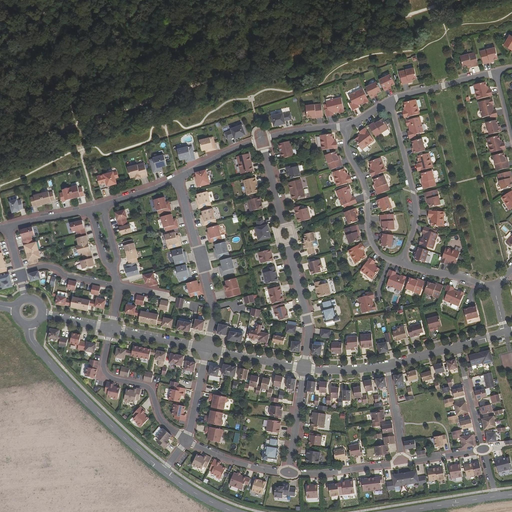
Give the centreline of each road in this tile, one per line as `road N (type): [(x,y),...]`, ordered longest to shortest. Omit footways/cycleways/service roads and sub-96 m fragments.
road 1 (residential): [(261,139),(309,329),(304,368)]
road 2 (tertiary): [(29,327),(30,339),(104,420),(163,473)]
road 3 (residential): [(175,179),(213,312),(207,348)]
road 4 (residential): [(387,102),(415,208),(400,263)]
road 5 (residential): [(186,441),(157,415),(147,385),(103,370),(110,329)]
road 6 (residential): [(348,128),(369,237),(378,253),(400,263)]
